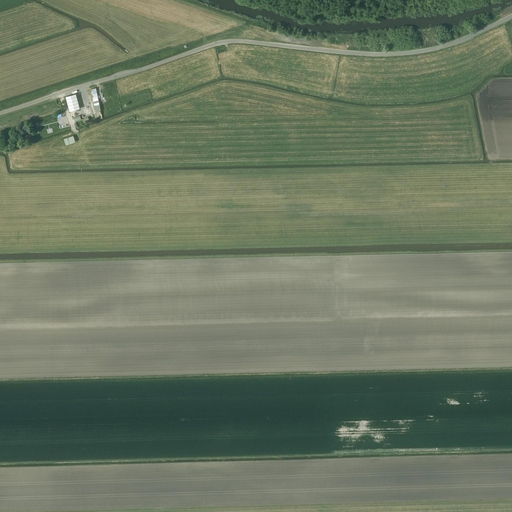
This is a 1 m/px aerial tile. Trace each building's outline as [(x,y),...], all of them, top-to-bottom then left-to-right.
[(96,88),(91,89),(96,113),(93,114),(95,119),(96,119),(97,120),(98,120),(101,119),(104,118),(103,118),(102,114),(101,111),(102,111),(100,104),(103,104),(102,102),(103,102),(102,99),(101,99),(100,98),(99,98),(96,88)] [(76,94),(66,97),(70,111),(80,109),(76,94)] [(89,108),(79,112),(81,116),(86,115),(86,116),(91,114),(89,108)] [(79,112),(73,114),(76,122),(82,119),(81,116),(79,112)] [(85,119),(77,122),(79,127),(80,127),(85,125),(84,123),(90,121),(89,117),(84,118),(85,119)] [(66,144),(75,142),(74,136),(64,138),(66,144)]
